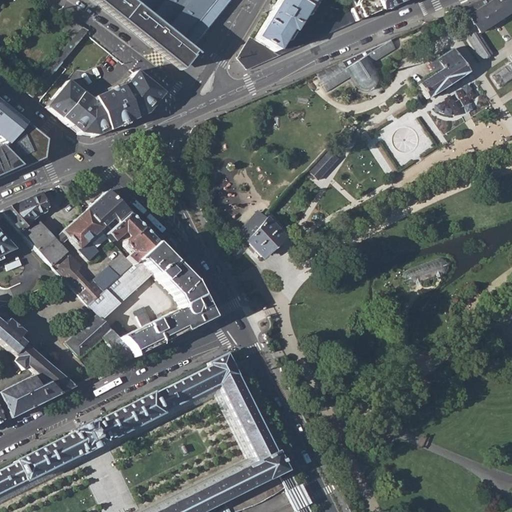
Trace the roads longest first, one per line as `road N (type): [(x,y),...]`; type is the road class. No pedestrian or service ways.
road 1 (tertiary): [(0,442),(240,324)]
road 2 (residential): [(197,106),(441,0)]
road 3 (secondary): [(240,324),(334,511)]
road 4 (residential): [(54,0),(197,106)]
road 5 (secondary): [(85,156),(207,272)]
road 6 (residential): [(207,272),(162,162),(168,119)]
